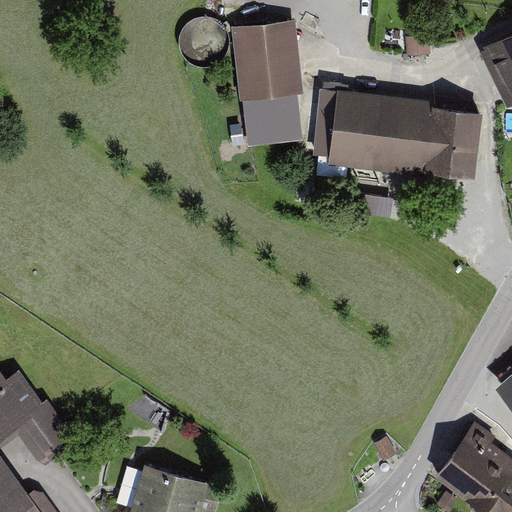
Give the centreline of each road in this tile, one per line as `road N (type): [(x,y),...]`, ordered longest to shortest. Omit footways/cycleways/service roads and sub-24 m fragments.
road 1 (unclassified): [(388,511),(511,294)]
road 2 (unknown): [(511,260),(490,227),(484,90),(454,64)]
road 3 (unknown): [(454,64),(400,83),(318,73)]
